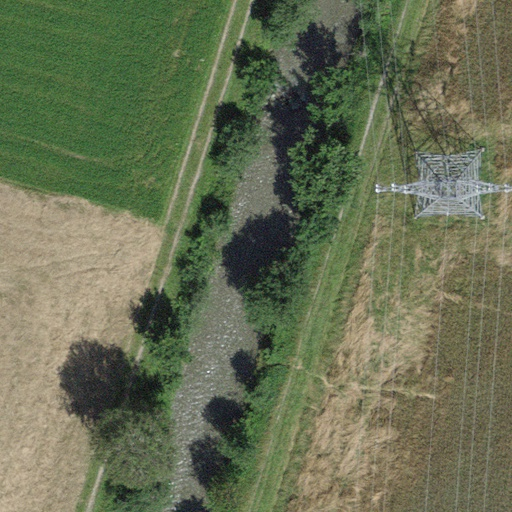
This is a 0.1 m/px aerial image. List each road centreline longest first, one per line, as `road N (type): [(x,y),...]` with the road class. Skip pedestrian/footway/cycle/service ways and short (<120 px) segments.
road 1 (track): [(243,0),(82,511)]
road 2 (track): [(418,0),(278,511)]
